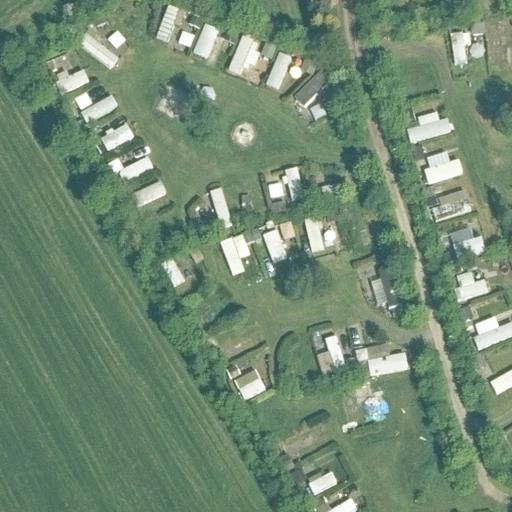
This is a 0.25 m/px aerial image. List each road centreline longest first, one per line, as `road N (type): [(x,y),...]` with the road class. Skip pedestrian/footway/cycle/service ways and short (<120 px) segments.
road 1 (track): [(377,146),(338,157),(299,155),(275,125),(161,68),(140,67),(127,79),(128,99),(176,171),(191,177)]
road 2 (track): [(411,511),(400,510),(345,449),(330,404),(286,407)]
road 3 (track): [(438,341),(392,337),(351,305),(274,332)]
road 4 (track): [(354,55),(425,54),(447,73),(449,90),(511,96)]
